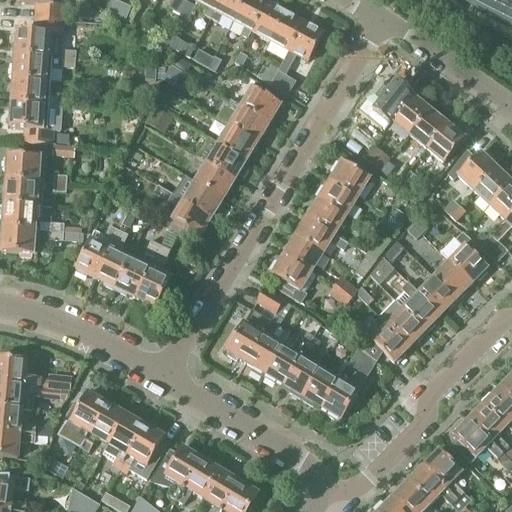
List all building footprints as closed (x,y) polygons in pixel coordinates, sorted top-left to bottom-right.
[(37,4),(36,19),(65,21),(66,6),(63,6),(63,0),(20,0),(20,3),(37,4)] [(172,0),(169,10),(182,16),(187,3),(181,0),(180,0),(172,0)] [(203,17),(211,21),(222,0),(196,0),(197,1),(196,3),(208,9),(203,17)] [(223,17),(234,23),(246,0),(222,0),(211,21),(219,25),(223,17)] [(248,41),(252,33),(268,4),(261,0),(246,0),(234,23),(245,29),(241,37),(248,41)] [(511,0),(458,0),(462,2),(511,26),(511,0)] [(108,11),(125,22),(131,9),(112,1),(108,11)] [(187,3),(182,16),(176,28),(183,32),(196,7),(187,3)] [(252,33),(271,43),(287,14),(268,4),(252,33)] [(131,9),(125,22),(126,22),(132,25),(139,9),(132,6),(131,9)] [(271,43),(289,53),(305,24),(287,14),(271,43)] [(18,32),(16,57),(76,61),(76,53),(62,52),(65,21),(36,19),(35,33),(18,32)] [(280,69),(270,88),(288,98),(296,84),(285,77),(296,57),(308,63),(324,34),(305,24),(289,53),(290,53),(281,69),(280,69)] [(148,28),(145,34),(152,38),(155,32),(148,28)] [(162,44),(168,48),(173,38),(168,35),(162,44)] [(173,38),(168,48),(189,60),(195,50),(173,38)] [(193,62),(208,71),(213,60),(199,52),(193,62)] [(235,66),(242,70),(248,59),(240,55),(235,66)] [(16,57),(14,80),(51,83),(51,70),(62,71),(62,69),(75,70),(76,61),(16,57)] [(178,58),(172,68),(182,74),(186,76),(191,66),(178,58)] [(213,60),(208,71),(215,75),(222,63),(215,59),(214,61),(213,60)] [(257,80),(270,88),(280,69),(272,65),(268,71),(263,69),(257,80)] [(164,82),(174,88),(182,74),(172,68),(164,82)] [(145,69),(145,82),(155,82),(155,69),(145,69)] [(14,80),(13,104),(73,109),(73,102),(58,101),(58,99),(49,98),(51,83),(14,80)] [(382,82),(359,111),(384,132),(392,123),(413,97),(407,92),(409,89),(400,82),(398,84),(396,83),(395,82),(390,88),(382,82)] [(256,83),(253,89),(276,103),(280,97),(256,83)] [(252,89),(240,108),(270,126),(282,107),(252,89)] [(154,109),(163,114),(172,98),(163,93),(154,109)] [(392,123),(409,137),(430,110),(413,97),(392,123)] [(217,120),(229,127),(259,145),(270,126),(240,108),(232,103),(228,110),(224,108),(217,120)] [(73,109),(13,104),(11,129),(25,130),(25,143),(53,145),(54,131),(47,130),(49,108),(59,109),(59,118),(92,120),(92,111),(73,109)] [(409,137),(427,151),(447,124),(430,110),(409,137)] [(164,135),(172,121),(155,111),(147,126),(164,135)] [(447,124),(427,151),(445,165),(466,139),(447,124)] [(229,127),(217,146),(247,164),(259,145),(229,127)] [(57,138),(56,146),(68,147),(68,139),(57,138)] [(197,160),(205,165),(206,164),(236,183),(247,164),(217,146),(209,141),(197,160)] [(356,157),(363,162),(372,150),(366,144),(356,157)] [(54,158),(74,159),(75,148),(68,147),(56,146),(55,146),(54,158)] [(374,148),(364,162),(380,174),(390,161),(374,148)] [(381,175),(384,177),(388,180),(406,157),(399,152),(381,175)] [(457,176),(474,192),(496,168),(481,153),(476,159),(469,152),(447,175),(453,181),(457,176)] [(9,158),(7,182),(43,185),(45,160),(9,158)] [(341,162),(329,182),(358,199),(373,175),(354,163),(351,168),(341,162)] [(206,164),(205,165),(194,183),(224,201),(236,183),(206,164)] [(474,192),(489,207),(511,183),(496,168),(474,192)] [(399,186),(408,192),(418,180),(410,174),(399,186)] [(54,178),(54,185),(67,186),(67,185),(71,185),(71,181),(67,181),(68,179),(54,178)] [(163,181),(159,188),(212,220),(224,201),(194,183),(187,195),(163,181)] [(7,182),(5,206),(41,209),(43,185),(7,182)] [(329,182),(318,200),(347,218),(358,199),(329,182)] [(489,207),(505,222),(511,215),(511,182),(511,183),(489,207)] [(67,186),(54,185),(53,195),(75,197),(76,188),(67,187),(67,186)] [(212,220),(159,188),(158,188),(153,196),(168,205),(178,210),(166,230),(189,244),(194,235),(201,240),(212,220)] [(318,200),(306,219),(335,237),(347,218),(318,200)] [(443,213),(449,218),(458,207),(453,202),(443,213)] [(5,206),(3,230),(39,232),(41,209),(5,206)] [(458,207),(449,218),(456,225),(466,215),(458,207)] [(394,210),(389,218),(403,226),(407,219),(394,210)] [(89,277),(96,280),(118,233),(121,226),(128,213),(125,211),(119,225),(115,223),(112,230),(110,229),(102,247),(90,241),(76,271),(79,272),(78,274),(88,279),(89,277)] [(128,213),(121,226),(131,231),(137,217),(130,213),(129,213),(128,213)] [(481,249),(497,264),(508,253),(498,243),(511,228),(511,215),(505,222),(506,222),(491,237),(492,237),(490,240),(489,239),(481,249)] [(403,226),(389,218),(385,226),(399,235),(404,227),(403,226)] [(306,219),(295,238),(324,255),(330,245),(344,253),(349,245),(335,237),(306,219)] [(154,234),(158,226),(149,221),(145,229),(154,234)] [(419,222),(413,228),(421,237),(427,231),(419,222)] [(51,226),(51,233),(63,234),(63,227),(51,226)] [(421,237),(413,228),(408,234),(416,242),(421,237)] [(39,232),(3,230),(2,254),(20,256),(20,258),(31,259),(31,257),(38,257),(39,232)] [(83,235),(63,234),(51,233),(50,241),(69,243),(67,255),(78,257),(83,245),(82,245),(82,244),(83,235)] [(103,286),(114,291),(129,260),(120,256),(128,238),(118,233),(96,280),(104,284),(103,286)] [(480,250),(481,249),(489,239),(483,234),(473,244),(480,250)] [(463,249),(449,263),(472,287),(478,280),(480,282),(487,274),(486,273),(488,270),(481,263),(486,258),(463,235),(456,242),(463,249)] [(366,256),(367,256),(377,262),(390,246),(378,237),(366,256)] [(295,238),(283,257),(312,274),(324,255),(295,238)] [(127,295),(135,299),(160,246),(151,242),(143,257),(146,259),(142,266),(129,260),(114,291),(126,297),(127,295)] [(397,244),(383,261),(391,268),(404,252),(397,244)] [(160,246),(135,299),(144,303),(143,305),(154,310),(155,308),(156,309),(163,294),(166,295),(170,289),(172,283),(169,282),(170,279),(158,273),(161,266),(163,267),(171,251),(160,246)] [(367,256),(355,276),(363,281),(377,262),(367,256)] [(312,274),(283,257),(272,276),(282,282),(276,291),(301,306),(307,296),(301,292),(312,274)] [(391,268),(383,261),(370,279),(379,287),(387,279),(384,277),(392,269),(391,268)] [(449,263),(433,279),(458,304),(466,295),(465,294),(472,287),(449,263)] [(342,279),(335,288),(352,301),(356,296),(359,293),(342,279)] [(433,279),(418,294),(418,295),(441,318),(448,311),(449,312),(458,304),(433,279)] [(411,302),(403,310),(402,310),(427,335),(436,326),(434,325),(441,318),(418,295),(418,294),(408,285),(401,292),(411,302)] [(352,301),(335,288),(329,296),(345,310),(352,301)] [(255,303),(275,316),(284,303),(264,289),(255,303)] [(361,290),(359,293),(356,296),(368,309),(374,303),(361,290)] [(379,320),(386,327),(387,326),(410,349),(417,342),(418,344),(427,335),(402,310),(403,310),(396,303),(379,320)] [(239,361),(246,365),(271,323),(252,313),(245,326),(243,325),(227,353),(228,354),(226,358),(237,364),(239,361)] [(251,373),(262,380),(281,348),(270,341),(282,321),(275,316),(271,323),(246,365),(253,369),(251,373)] [(289,395),(300,402),(319,370),(308,363),(315,351),(313,349),(325,331),(317,325),(305,345),(307,346),(283,387),(291,391),(289,395)] [(367,338),(358,351),(376,364),(383,354),(395,365),(396,363),(398,365),(405,357),(404,355),(410,349),(387,326),(386,327),(371,342),(367,338)] [(277,383),(283,387),(307,346),(305,345),(300,342),(293,354),(281,348),(262,380),(275,387),(277,383)] [(346,369),(321,410),(329,414),(327,418),(336,424),(338,420),(341,421),(357,393),(359,394),(376,364),(358,351),(346,369)] [(0,360),(0,385),(40,389),(41,379),(25,377),(27,362),(0,360)] [(314,405),(321,410),(346,369),(338,364),(331,377),(319,370),(300,402),(312,409),(314,405)] [(511,376),(499,389),(511,401),(511,376)] [(48,390),(71,392),(72,379),(49,378),(48,390)] [(0,385),(0,409),(22,411),(23,396),(39,397),(39,401),(61,403),(61,392),(40,390),(40,389),(0,385)] [(511,401),(499,389),(484,405),(507,428),(506,428),(511,433),(511,401)] [(74,444),(82,449),(107,404),(87,393),(70,423),(82,430),(74,444)] [(97,439),(108,446),(126,415),(107,404),(82,449),(89,453),(97,439)] [(484,405),(468,420),(504,455),(511,448),(499,436),(506,428),(507,428),(484,405)] [(0,409),(0,432),(35,436),(36,426),(21,425),(22,411),(0,409)] [(112,466),(119,470),(145,426),(126,415),(108,446),(109,446),(104,454),(116,460),(112,466)] [(504,455),(468,420),(453,436),(459,442),(453,448),(471,465),(485,450),(497,462),(504,455)] [(152,472),(156,474),(168,454),(158,448),(164,437),(145,426),(119,470),(127,474),(134,461),(147,468),(139,481),(145,485),(152,472)] [(35,436),(0,432),(0,456),(18,458),(19,443),(34,444),(34,447),(48,447),(49,438),(35,437),(35,436)] [(168,496),(176,501),(202,460),(183,449),(177,459),(168,454),(156,474),(154,476),(155,477),(150,485),(171,490),(168,496)] [(439,450),(423,467),(466,509),(472,503),(463,495),(464,494),(452,483),(467,468),(452,453),(447,459),(439,450)] [(511,463),(504,455),(497,462),(508,473),(511,469),(511,463)] [(191,493),(203,500),(220,471),(202,460),(176,501),(184,505),(191,493)] [(423,467),(407,482),(431,505),(441,495),(452,507),(453,507),(451,508),(455,511),(467,511),(465,510),(466,509),(423,467)] [(211,511),(221,511),(240,483),(220,471),(203,500),(215,506),(211,511)] [(0,511),(25,511),(27,505),(12,503),(13,492),(29,494),(30,482),(0,477),(0,511)] [(407,482),(392,498),(406,511),(424,511),(431,505),(407,482)] [(221,511),(247,511),(258,494),(240,483),(221,511)] [(74,492),(68,511),(94,511),(99,506),(74,492)] [(100,502),(116,511),(127,511),(129,509),(105,494),(100,502)] [(406,511),(392,498),(378,511),(406,511)] [(132,511),(157,511),(141,499),(132,511)]
